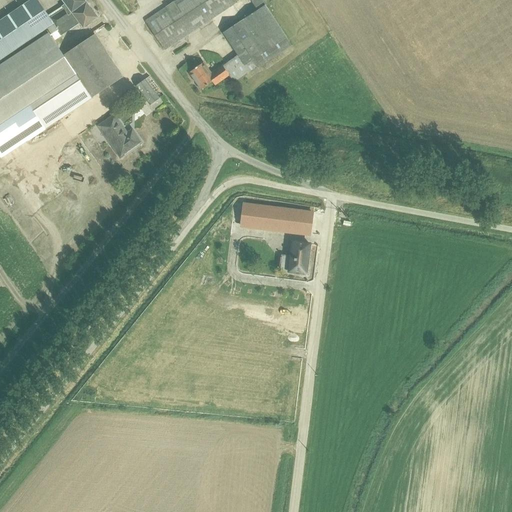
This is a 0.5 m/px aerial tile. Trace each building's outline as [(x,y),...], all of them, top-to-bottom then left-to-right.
[(68,15),(86,2),(84,0),(61,0),(65,5),(48,16),(37,0),(29,0),(0,20),(0,60),(28,42),(46,30),(54,24),(54,25),(57,29),(70,19),(68,15)] [(177,0),(145,22),(164,50),(238,2),(236,0),(177,0)] [(202,63),(189,73),(201,89),(203,88),(208,85),(212,81),(215,85),(229,75),(234,83),(256,67),(257,69),(291,46),(266,5),(267,4),(267,2),(265,0),(250,0),(257,10),(223,33),(237,55),(225,64),(225,63),(212,72),(204,61),(202,63)] [(57,29),(54,25),(48,29),(55,40),(79,23),(84,29),(98,17),(86,2),(68,15),(70,19),(57,29)] [(76,75),(63,56),(49,33),(0,65),(0,156),(1,158),(28,140),(29,142),(46,130),(45,129),(30,106),(76,75)] [(63,56),(76,75),(92,98),(123,77),(95,34),(91,37),(63,56)] [(30,106),(45,129),(92,98),(76,75),(30,106)] [(150,106),(161,97),(164,95),(150,76),(136,87),(150,106)] [(161,97),(150,106),(154,111),(165,103),(161,97)] [(114,115),(99,126),(120,157),(141,143),(135,134),(132,136),(129,132),(127,134),(114,115)] [(243,202),(240,227),(310,236),(313,211),(243,202)] [(281,254),(279,270),(288,271),(287,273),(308,275),(312,242),(291,240),(289,255),(281,254)]
